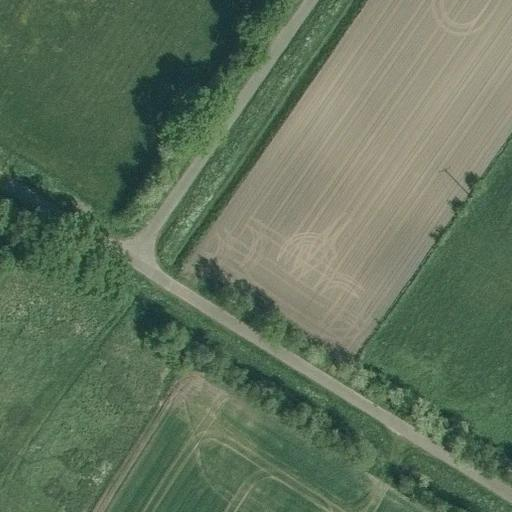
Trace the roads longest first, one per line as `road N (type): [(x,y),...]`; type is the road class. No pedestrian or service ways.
road 1 (unclassified): [(511,498),(150,270)]
road 2 (unclassified): [(150,270),(328,0)]
road 3 (residential): [(150,270),(0,187)]
